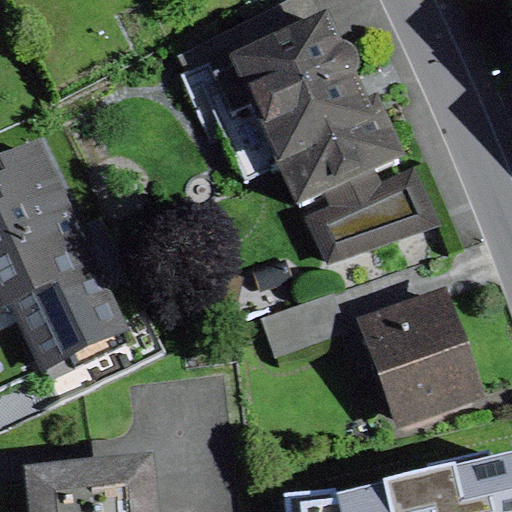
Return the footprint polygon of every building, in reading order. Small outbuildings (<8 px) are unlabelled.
[(369,102),(330,18),(203,73),(248,184),(280,170),(297,211),(326,200),(330,209),(306,221),(326,267),(440,230),(412,171),(382,185),(378,176),(408,162),(378,99),(369,102)] [(0,397),(42,379),(132,335),(113,288),(128,282),(102,218),(80,228),(41,145),(0,162),(0,397)] [(487,405),(448,292),(357,324),(397,437),(487,405)] [(511,511),(511,461),(492,466),(490,459),(426,472),(428,481),(338,502),(336,497),(285,501),(286,511),(511,511)] [(161,511),(156,462),(26,475),(30,511),(161,511)]
